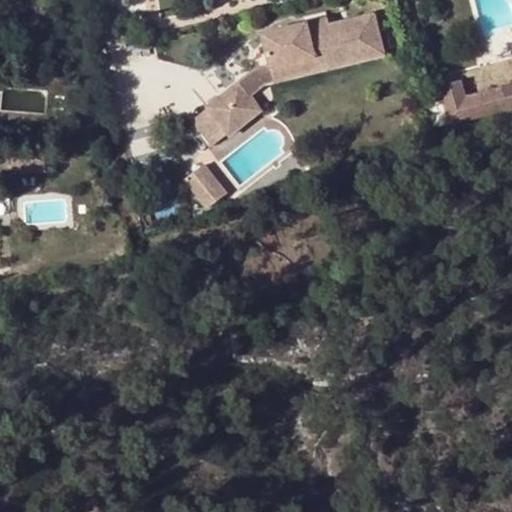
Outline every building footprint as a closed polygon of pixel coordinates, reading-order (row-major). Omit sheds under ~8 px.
[(306,29),(304,21),(260,33),(267,64),(312,52),(316,68),(382,52),(372,13),(326,24),(306,29)] [(324,17),(304,21),(306,29),(326,24),(324,17)] [(312,52),(267,64),(252,67),(235,81),(245,94),(262,80),(316,68),(312,52)] [(460,77),(434,84),(445,124),(511,107),(511,80),(464,93),(460,77)] [(245,94),(235,81),(204,107),(225,134),(256,108),(245,94)] [(225,134),(204,107),(190,118),(210,145),(225,134)] [(224,191),(201,162),(180,178),(203,207),(224,191)]
